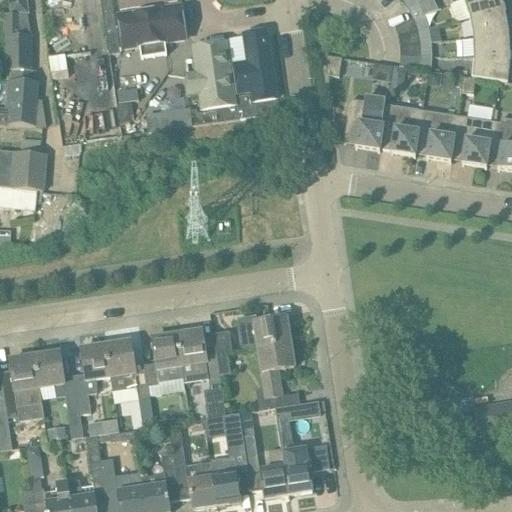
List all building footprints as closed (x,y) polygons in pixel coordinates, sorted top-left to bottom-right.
[(7,0),(10,15),(27,16),(25,0),(7,0)] [(112,0),(99,0),(101,11),(113,9),(112,0)] [(180,0),(118,0),(120,12),(181,3),(180,0)] [(415,0),(400,0),(408,10),(418,5),(415,0)] [(500,0),(467,0),(463,2),(470,21),(504,12),(502,6),(500,0)] [(187,43),(182,4),(120,14),(116,14),(122,52),(187,43)] [(408,10),(413,22),(424,17),(432,13),(428,5),(420,9),(418,5),(408,10)] [(108,57),(120,55),(113,9),(101,11),(108,57)] [(470,21),(473,40),(509,37),(505,18),(504,12),(470,21)] [(413,22),(417,34),(429,31),(424,17),(413,22)] [(429,31),(417,34),(419,47),(431,45),(441,44),(438,29),(429,31)] [(233,66),(238,98),(252,96),(254,106),(281,102),(270,33),(243,37),(247,64),(233,66)] [(509,37),(473,40),(474,60),(510,61),(510,55),(509,37)] [(31,39),(6,38),(6,73),(31,74),(31,39)] [(199,97),(202,115),(238,109),(228,44),(192,50),(195,73),(185,75),(188,99),(199,97)] [(419,47),(420,59),(432,60),(431,45),(419,47)] [(340,79),(343,61),(324,58),(327,77),(340,79)] [(432,64),(432,60),(420,59),(419,73),(432,75),(438,75),(439,65),(432,64)] [(510,61),(474,60),(472,81),(507,86),(509,68),(510,61)] [(398,81),(405,76),(406,71),(393,68),(391,80),(398,81)] [(434,87),(441,82),(442,76),(435,75),(432,75),(428,74),(426,85),(434,87)] [(461,95),(474,97),(476,82),(463,80),(461,95)] [(0,125),(35,128),(37,84),(11,82),(9,113),(0,112),(0,125)] [(117,94),(119,106),(138,103),(136,91),(117,94)] [(241,122),(257,119),(279,116),(277,104),(252,108),(250,97),(237,99),(239,110),(241,122)] [(379,155),(379,151),(386,108),(370,105),(350,102),(349,106),(348,107),(347,108),(346,109),(346,110),(345,111),(345,112),(345,113),(345,114),(345,115),(345,116),(345,117),(345,118),(346,119),(346,120),(346,121),(347,122),(343,146),(355,148),(355,151),(379,155)] [(422,113),(386,108),(379,151),(379,155),(380,155),(380,152),(391,153),(391,157),(414,160),(415,157),(419,133),(422,113)] [(241,122),(239,110),(197,116),(197,113),(190,114),(193,129),(238,121),(241,122)] [(190,111),(146,118),(148,136),(193,129),(190,114),(190,111)] [(451,163),(457,119),(422,113),(419,133),(415,157),(414,160),(415,161),(416,157),(427,159),(426,162),(450,166),(451,163)] [(450,166),(451,166),(451,163),(462,164),(462,168),(486,171),(493,124),(457,119),(451,163),(450,166)] [(493,124),(486,171),(486,172),(487,168),(489,169),(498,170),(497,173),(511,175),(511,122),(507,122),(501,121),(500,126),(493,124)] [(21,142),(20,156),(39,158),(41,143),(21,142)] [(44,159),(39,158),(20,156),(14,156),(11,192),(42,195),(45,166),(44,159)] [(0,210),(37,215),(39,195),(11,192),(0,190),(0,210)] [(60,223),(60,197),(41,196),(41,223),(60,223)] [(0,247),(9,248),(10,238),(11,233),(0,232),(0,247)] [(274,348),(290,346),(286,321),(254,326),(256,335),(240,338),(243,353),(274,348)] [(221,389),(219,380),(216,357),(205,358),(201,334),(176,338),(182,382),(183,382),(184,387),(208,383),(210,392),(203,393),(208,423),(226,420),(221,389)] [(232,354),(229,334),(213,337),(214,345),(216,357),(219,380),(231,378),(228,355),(232,354)] [(145,368),(148,390),(160,389),(159,386),(182,382),(176,338),(152,341),(156,366),(145,368)] [(105,348),(110,381),(112,395),(136,391),(140,416),(139,416),(136,428),(143,433),(154,431),(148,390),(145,368),(134,369),(130,345),(105,348)] [(290,346),(243,353),(258,351),(264,390),(255,392),(259,414),(274,412),(287,410),(300,408),(298,397),(282,399),(278,373),(294,370),(290,346)] [(80,427),(89,426),(91,423),(90,417),(91,417),(88,398),(97,397),(97,383),(110,381),(105,348),(81,352),(84,377),(73,379),(80,427)] [(34,359),(41,407),(43,407),(40,392),(54,390),(56,406),(66,404),(71,443),(82,441),(80,427),(73,379),(63,380),(59,355),(34,359)] [(2,390),(6,421),(19,419),(18,411),(41,407),(34,359),(10,363),(11,374),(0,376),(2,390)] [(0,452),(0,455),(11,453),(6,421),(2,390),(0,390),(0,452)] [(461,402),(437,405),(445,457),(469,453),(492,448),(490,438),(511,434),(511,405),(474,412),(474,414),(462,416),(461,402)] [(287,410),(274,412),(279,445),(292,443),(289,421),(287,410)] [(251,415),(239,416),(241,425),(252,423),(251,415)] [(241,427),(239,418),(227,420),(228,429),(241,427)] [(201,511),(217,510),(209,466),(186,469),(179,427),(166,429),(169,446),(170,446),(172,457),(171,457),(179,503),(191,501),(192,511),(201,511)] [(169,446),(166,429),(157,431),(159,448),(169,446)] [(48,433),(49,444),(66,441),(64,431),(48,433)] [(132,434),(96,440),(97,446),(110,444),(111,445),(133,443),(132,434)] [(243,439),(251,494),(262,493),(264,502),(287,499),(280,453),(269,454),(271,471),(259,473),(254,438),(243,439)] [(251,494),(243,439),(231,441),(237,477),(225,479),(223,464),(209,466),(217,510),(242,506),(240,496),(251,494)] [(105,498),(100,464),(97,446),(96,440),(85,442),(94,499),(82,501),(80,483),(67,485),(70,511),(96,511),(96,506),(106,505),(105,498)] [(280,453),(287,499),(313,495),(310,475),(330,472),(326,448),(294,453),(292,443),(279,445),(280,453)] [(40,461),(39,449),(26,451),(28,463),(40,461)] [(139,476),(138,476),(143,511),(169,511),(169,505),(179,503),(171,457),(160,458),(163,477),(140,480),(139,476)] [(119,511),(143,511),(138,476),(115,479),(113,462),(100,464),(105,498),(106,505),(118,503),(119,511)] [(30,481),(34,511),(70,511),(67,485),(55,487),(57,495),(44,496),(43,492),(41,493),(39,479),(30,481)] [(34,511),(30,481),(32,494),(21,496),(23,511),(34,511)]
